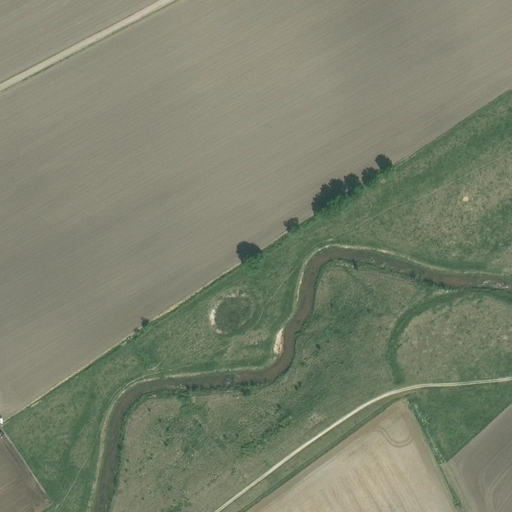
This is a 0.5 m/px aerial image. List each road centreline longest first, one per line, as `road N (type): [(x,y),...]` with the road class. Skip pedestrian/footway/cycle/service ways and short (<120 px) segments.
road 1 (track): [(511,377),(422,386),(370,401),(215,511)]
road 2 (track): [(171,0),(0,89)]
